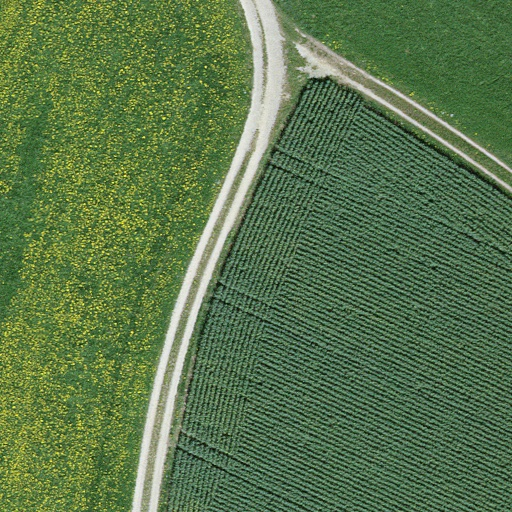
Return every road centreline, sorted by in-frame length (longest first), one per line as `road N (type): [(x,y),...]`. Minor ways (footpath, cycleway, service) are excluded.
road 1 (track): [(303,74),(245,182),(160,393),(147,511)]
road 2 (track): [(511,181),(425,115),(303,74),(258,0)]
